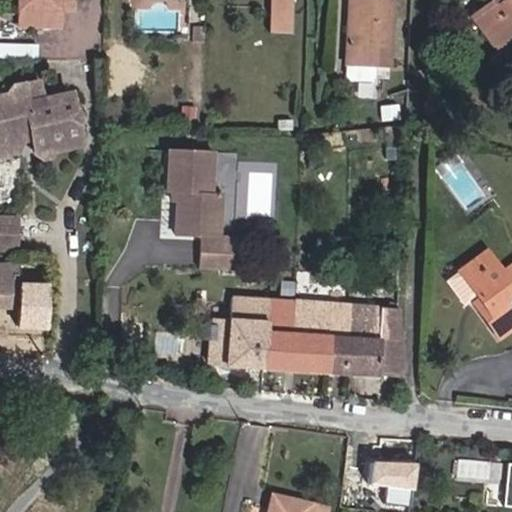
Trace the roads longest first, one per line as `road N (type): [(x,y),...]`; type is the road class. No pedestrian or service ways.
road 1 (unclassified): [(430,432),(0,365)]
road 2 (residential): [(430,432),(431,0)]
